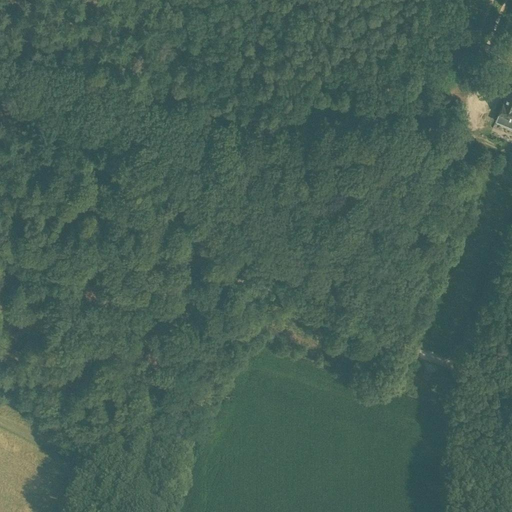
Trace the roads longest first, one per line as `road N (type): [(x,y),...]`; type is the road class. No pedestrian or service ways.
road 1 (unknown): [(466,99),(205,78),(116,33),(0,16)]
road 2 (track): [(0,57),(252,151),(453,131)]
road 3 (track): [(106,511),(206,269),(370,331)]
road 4 (unclassified): [(511,386),(370,331),(453,131)]
road 5 (track): [(252,151),(206,269)]
